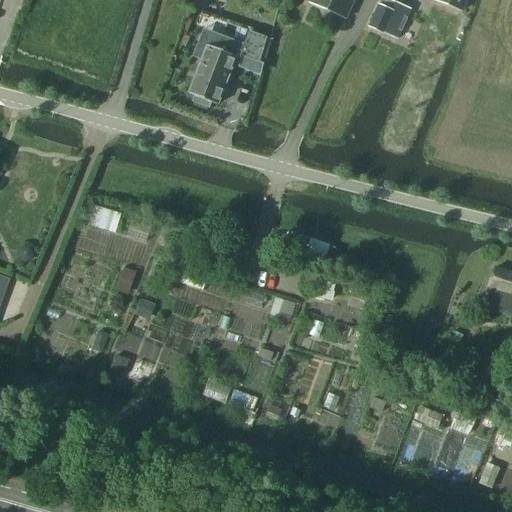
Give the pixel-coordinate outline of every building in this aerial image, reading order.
[(353,0),(310,0),(310,3),(345,19),(353,0)] [(378,5),(369,27),(385,34),(385,33),(397,39),(401,31),(402,32),(402,31),(401,30),(406,18),(407,19),(408,18),(406,18),(410,10),(387,0),(384,0),(381,7),(378,5)] [(466,0),(435,0),(435,3),(461,14),(466,0)] [(268,39),(250,32),(241,55),(259,62),(268,39)] [(236,57),(208,46),(189,94),(195,97),(193,101),(209,108),(211,103),(217,105),(236,57)] [(94,207),(89,224),(107,229),(112,212),(94,207)] [(288,235),(285,246),(300,251),(303,240),(288,235)] [(149,278),(161,283),(166,271),(154,266),(149,278)] [(481,306),(505,314),(507,306),(511,308),(511,273),(495,268),(481,306)] [(116,290),(127,294),(135,273),(125,269),(116,290)] [(316,297),(332,301),(336,285),(320,281),(316,297)] [(368,313),(374,296),(353,289),(348,306),(368,313)] [(283,297),(278,313),(290,317),(296,301),(283,297)] [(142,302),(136,316),(147,320),(152,306),(142,302)] [(358,330),(354,345),(365,349),(369,333),(358,330)] [(99,332),(97,337),(99,341),(104,343),(108,335),(99,332)] [(271,361),(273,353),(260,349),(258,356),(271,361)] [(116,355),(110,370),(122,375),(128,359),(116,355)] [(234,386),(228,400),(237,403),(251,408),(256,394),(234,386)] [(382,413),(386,403),(373,398),(369,408),(382,413)] [(268,399),(265,407),(282,414),(284,407),(268,399)] [(237,403),(231,421),(247,428),(254,410),(251,408),(237,403)] [(460,404),(454,417),(472,425),(478,412),(460,404)] [(293,408),(290,415),(297,418),(300,411),(293,408)] [(511,425),(502,422),(495,440),(510,446),(511,439),(511,425)] [(479,484),(491,489),(500,469),(487,464),(479,484)]
